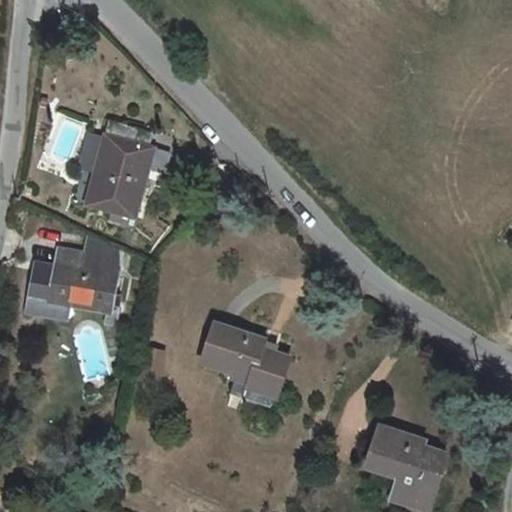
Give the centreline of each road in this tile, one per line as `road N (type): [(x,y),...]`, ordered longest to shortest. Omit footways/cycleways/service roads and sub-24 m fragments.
road 1 (unclassified): [(91,0),(299,228),(396,305),(511,366)]
road 2 (residential): [(0,124),(19,0)]
